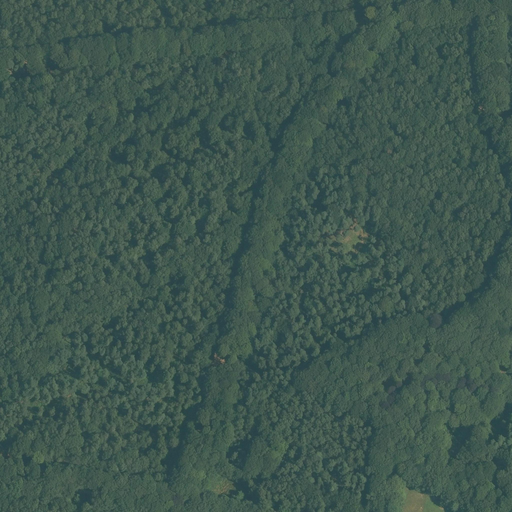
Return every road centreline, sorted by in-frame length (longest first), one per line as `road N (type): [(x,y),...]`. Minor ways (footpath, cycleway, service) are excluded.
road 1 (track): [(389,26),(319,113),(178,509)]
road 2 (track): [(40,485),(178,509)]
road 3 (track): [(396,407),(429,388),(511,392)]
